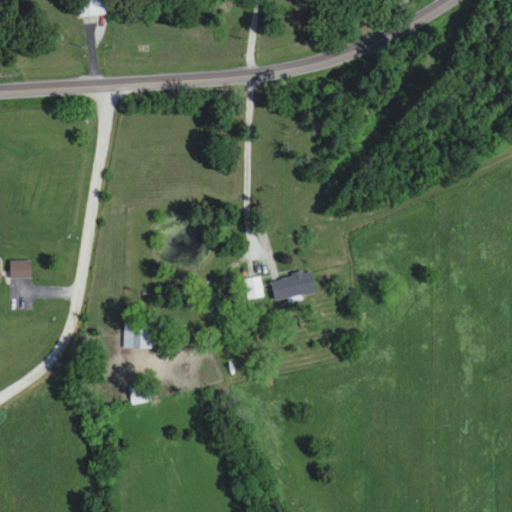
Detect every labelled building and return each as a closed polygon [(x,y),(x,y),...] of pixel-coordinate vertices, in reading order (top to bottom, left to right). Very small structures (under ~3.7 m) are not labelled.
[(107,0),(78,0),(78,16),(108,16),(107,0)] [(31,261),(10,261),(10,278),(31,278),(31,261)] [(270,276),(273,300),(314,294),(311,270),(270,276)] [(245,279),(247,299),(264,298),(262,277),(245,279)] [(153,330),(125,330),(125,348),(153,348),(153,330)]
